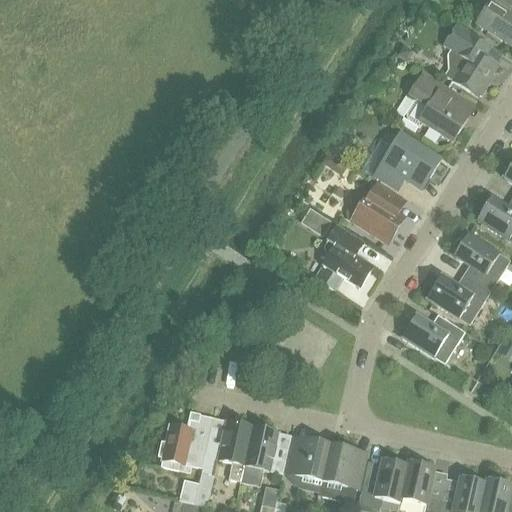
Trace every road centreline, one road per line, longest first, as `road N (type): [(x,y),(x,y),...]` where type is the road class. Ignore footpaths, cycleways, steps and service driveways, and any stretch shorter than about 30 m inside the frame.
road 1 (unclassified): [(2,511),(331,0)]
road 2 (residential): [(370,430),(357,412),(374,317),(511,102)]
road 3 (residential): [(370,430),(193,395)]
road 4 (residential): [(511,462),(370,430)]
